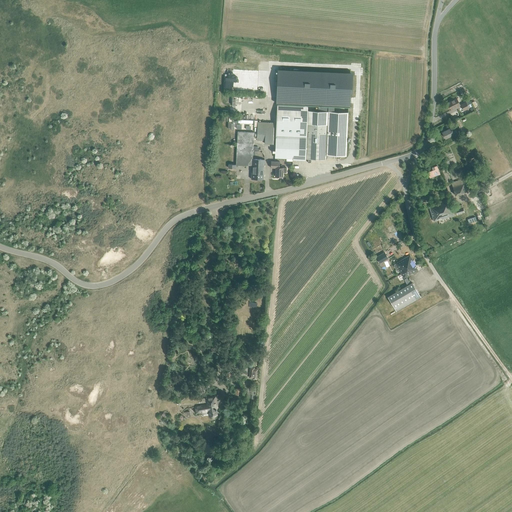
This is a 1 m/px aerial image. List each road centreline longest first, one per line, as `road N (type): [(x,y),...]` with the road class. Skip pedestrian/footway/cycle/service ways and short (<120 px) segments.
road 1 (unclassified): [(0,247),(58,266),(81,284),(104,284),(130,270),(175,219),(411,154),(430,121),(437,21)]
road 2 (track): [(511,378),(425,256)]
